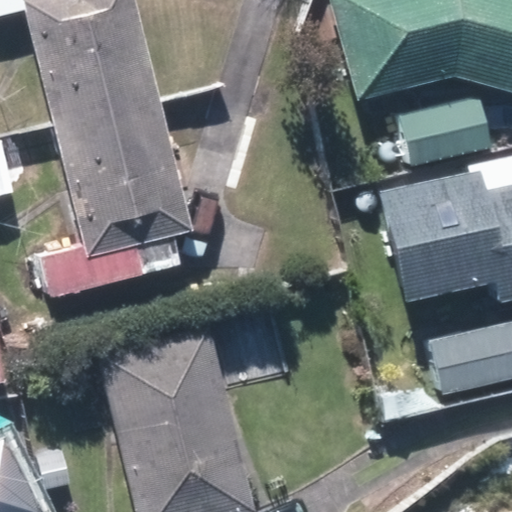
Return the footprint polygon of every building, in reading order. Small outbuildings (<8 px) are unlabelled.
[(173,200),(120,0),(16,0),(75,225),(173,200)] [(511,74),(511,0),(336,0),(346,76),(438,57),(511,74)] [(459,102),(380,122),(392,171),(471,151),(459,102)] [(3,135),(0,135),(0,189),(16,186),(3,135)] [(449,167),(377,180),(394,277),(466,264),(464,252),(487,262),(489,272),(511,268),(511,179),(475,185),(450,174),(449,167)] [(511,312),(434,318),(437,369),(511,363),(511,312)] [(252,495),(203,327),(94,358),(131,511),(243,511),(240,498),(252,495)] [(0,397),(0,448),(1,448),(15,498),(43,489),(16,393),(0,397)]
